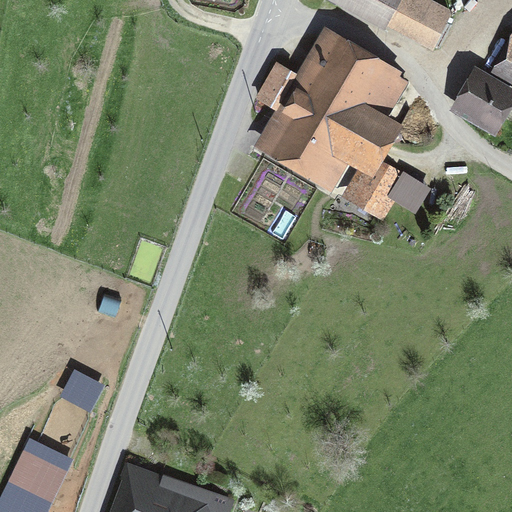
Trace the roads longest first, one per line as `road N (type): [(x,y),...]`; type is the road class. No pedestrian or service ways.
road 1 (tertiary): [(93,511),(273,0)]
road 2 (track): [(288,0),(385,41),(438,78),(447,127),(511,174)]
